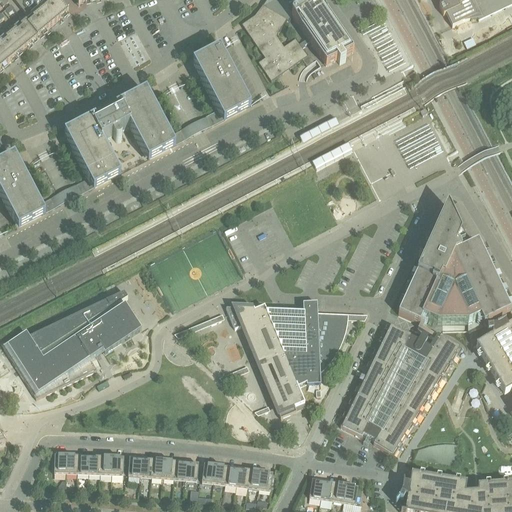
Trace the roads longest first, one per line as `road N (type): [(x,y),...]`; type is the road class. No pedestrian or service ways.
road 1 (residential): [(327,0),(367,57),(365,74),(0,259)]
road 2 (residential): [(451,175),(265,276),(276,299),(383,303)]
road 3 (residential): [(303,464),(56,440),(42,446),(13,505)]
road 4 (residential): [(244,0),(132,81),(0,143)]
road 5 (residential): [(303,464),(383,303)]
road 6 (residential): [(383,303),(451,175)]
